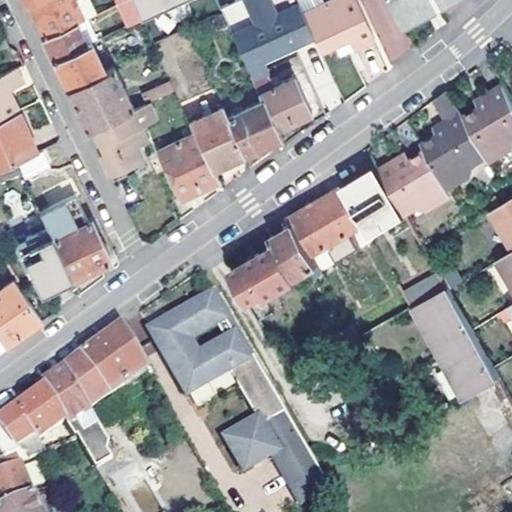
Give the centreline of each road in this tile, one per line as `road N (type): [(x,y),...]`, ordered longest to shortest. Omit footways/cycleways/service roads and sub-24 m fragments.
road 1 (residential): [(145,278),(503,11)]
road 2 (residential): [(13,0),(145,278)]
road 3 (residential): [(0,386),(145,278)]
